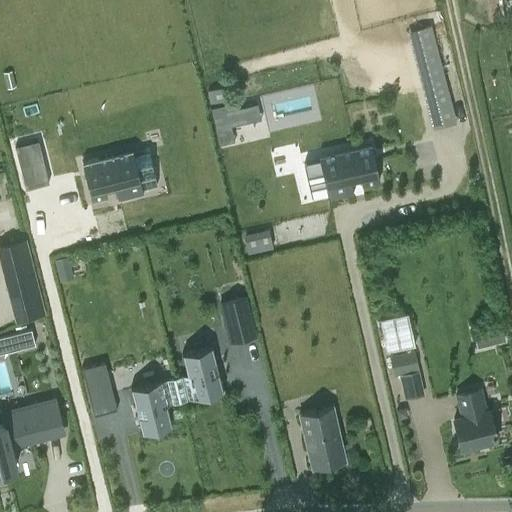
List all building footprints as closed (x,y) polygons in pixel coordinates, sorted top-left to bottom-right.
[(416,29),(433,95),(425,98),(428,110),(451,104),(430,25),(416,29)] [(224,87),(207,91),(210,102),(227,98),(224,87)] [(233,102),(225,104),(210,107),(218,144),(234,140),(230,126),(260,119),(256,103),(234,108),(233,102)] [(303,165),(311,201),(327,197),(328,202),(353,196),(349,181),(359,179),(360,186),(378,182),(370,145),(352,149),(353,154),(303,165)] [(97,158),(81,161),(90,199),(106,195),(104,188),(114,186),(117,200),(142,194),(141,189),(156,185),(147,150),(98,162),(97,158)] [(243,233),(247,252),(275,245),(270,227),(243,233)] [(0,243),(0,268),(5,288),(36,280),(25,237),(0,243)] [(67,257),(55,260),(60,278),(72,275),(67,257)] [(245,296),(220,302),(230,341),(255,335),(245,296)] [(386,351),(416,345),(408,312),(378,318),(386,351)] [(496,341),(505,339),(503,327),(494,329),(496,341)] [(8,336),(12,350),(35,344),(31,330),(8,336)] [(391,358),(395,374),(420,369),(416,352),(391,358)] [(177,386),(183,411),(226,401),(215,356),(187,363),(191,382),(177,386)] [(171,414),(183,411),(177,386),(135,396),(146,440),(176,433),(171,414)] [(461,448),(496,441),(490,411),(488,411),(483,389),(457,394),(462,417),(454,418),(461,448)] [(312,468),(346,461),(333,403),(299,411),(312,468)] [(0,424),(0,472),(15,468),(8,443),(45,434),(38,406),(1,415),(3,424),(0,424)] [(406,406),(396,409),(399,418),(408,416),(406,406)]
